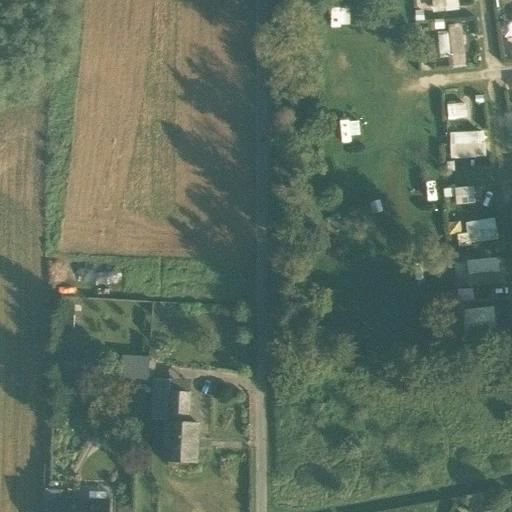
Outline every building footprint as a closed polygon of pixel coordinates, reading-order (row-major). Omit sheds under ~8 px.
[(457,0),(431,0),(432,11),(458,9),(457,0)] [(445,66),(465,65),(463,24),(444,24),(445,66)] [(447,102),(447,118),(467,117),(466,101),(447,102)] [(486,156),(485,130),(448,131),(450,157),(486,156)] [(468,234),(459,234),(459,244),(499,241),(497,218),(467,220),(468,234)] [(454,234),(467,232),(465,219),(453,220),(454,234)] [(468,259),(468,272),(501,271),(500,258),(468,259)] [(502,272),(470,274),(470,284),(489,283),(489,277),(502,276),(502,272)] [(468,308),(468,318),(495,317),(494,307),(468,308)] [(120,378),(147,379),(148,362),(122,360),(120,378)] [(64,384),(83,381),(81,361),(61,364),(64,384)] [(151,420),(166,421),(167,393),(169,392),(169,381),(153,380),(151,420)] [(189,394),(169,392),(167,393),(166,421),(166,423),(188,424),(189,394)] [(163,463),(196,464),(198,424),(188,424),(166,423),(165,423),(163,463)] [(58,511),(59,505),(60,505),(61,491),(43,491),(42,511),(58,511)]
